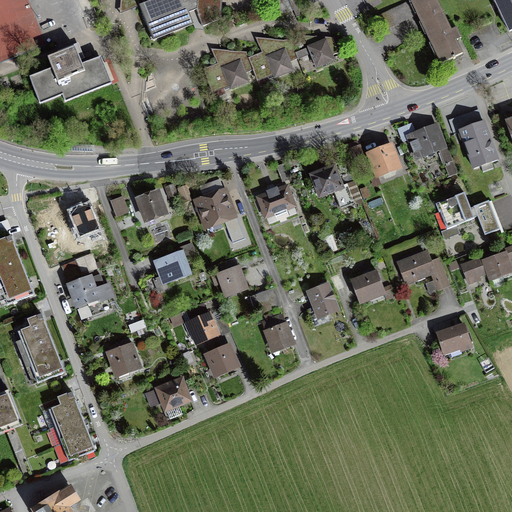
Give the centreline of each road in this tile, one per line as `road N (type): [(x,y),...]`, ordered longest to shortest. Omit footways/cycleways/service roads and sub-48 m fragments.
road 1 (residential): [(18,160),(16,197),(107,455)]
road 2 (residential): [(225,152),(311,361)]
road 3 (residential): [(107,455),(311,361)]
road 4 (secondary): [(18,160),(109,168),(225,152)]
road 5 (secondary): [(225,152),(393,111)]
road 6 (residential): [(311,361),(453,302)]
road 7 (secondary): [(393,111),(511,61)]
road 8 (residential): [(393,111),(333,0)]
